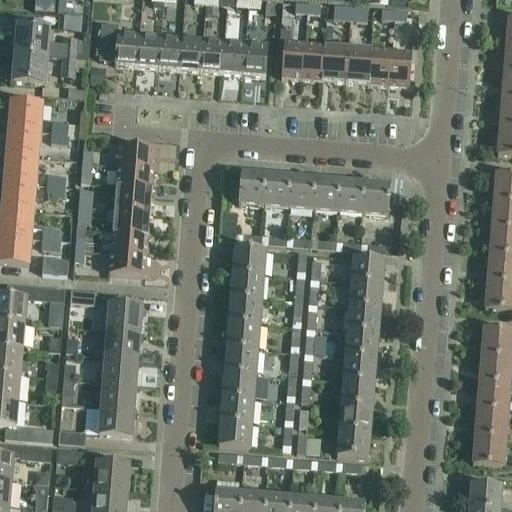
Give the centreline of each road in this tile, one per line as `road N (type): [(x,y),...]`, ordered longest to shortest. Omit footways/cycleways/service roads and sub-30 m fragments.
road 1 (residential): [(168,511),(198,143),(437,162)]
road 2 (residential): [(410,511),(437,162)]
road 3 (residential): [(437,162),(450,0)]
